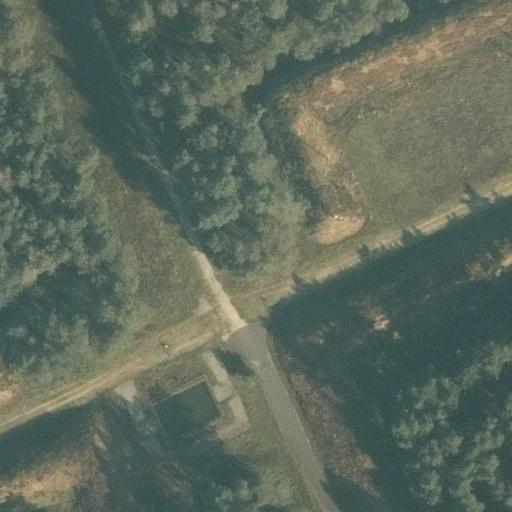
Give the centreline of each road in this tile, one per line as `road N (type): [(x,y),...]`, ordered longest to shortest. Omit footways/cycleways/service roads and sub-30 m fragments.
road 1 (track): [(233,319),(84,0)]
road 2 (track): [(233,319),(511,185)]
road 3 (track): [(0,428),(233,319)]
road 4 (track): [(329,511),(253,344),(233,319)]
